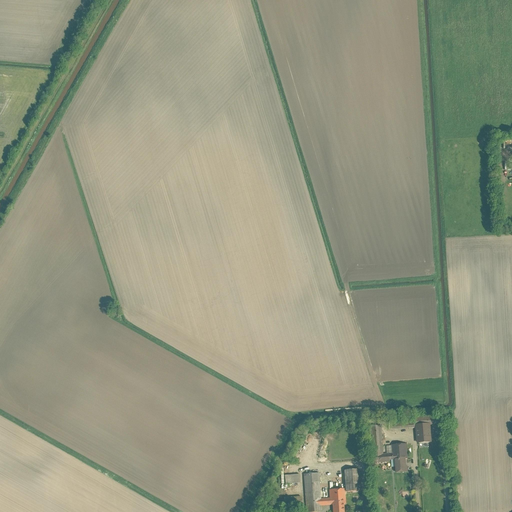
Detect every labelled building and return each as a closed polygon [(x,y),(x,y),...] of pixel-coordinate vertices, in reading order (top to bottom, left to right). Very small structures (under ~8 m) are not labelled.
[(417,443),(434,441),(433,423),(416,424),(417,443)] [(382,454),(380,426),(369,426),(372,465),(392,464),(393,473),(405,472),(404,458),(407,458),(406,444),(391,445),(392,453),(382,454)] [(356,469),(342,470),(344,492),(358,491),(356,469)] [(317,473),(303,474),(306,510),(315,509),(319,509),(319,507),(328,506),(328,511),(342,511),(341,489),(327,491),(328,499),(319,499),(317,473)] [(297,474),(288,474),(289,486),(298,485),(297,474)] [(301,507),(301,495),(284,497),(285,508),(301,507)]
